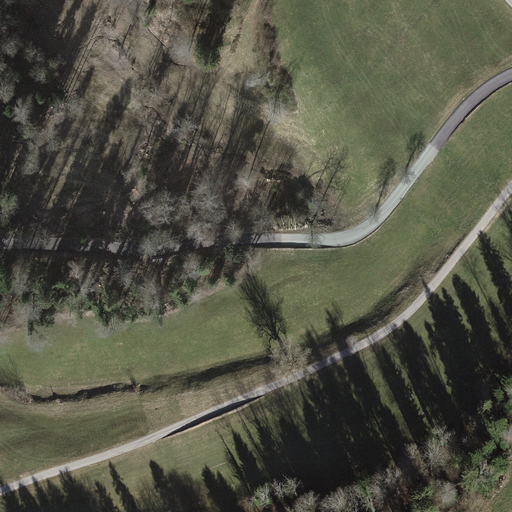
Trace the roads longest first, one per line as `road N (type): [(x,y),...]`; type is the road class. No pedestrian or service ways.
road 1 (unclassified): [(511,186),(411,311),(374,340),(117,452),(0,493)]
road 2 (unclassified): [(0,240),(123,246),(347,239),(375,221),(460,112),(511,76)]
